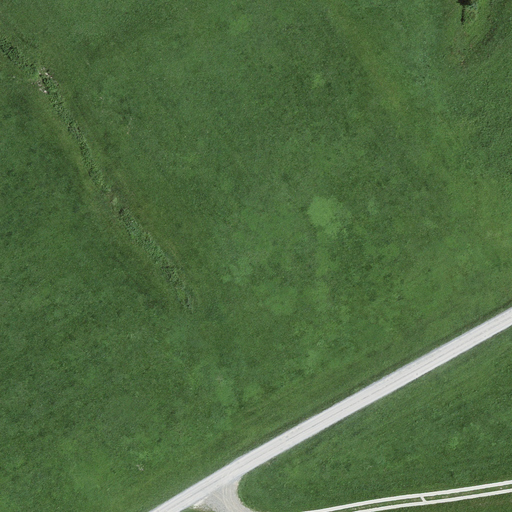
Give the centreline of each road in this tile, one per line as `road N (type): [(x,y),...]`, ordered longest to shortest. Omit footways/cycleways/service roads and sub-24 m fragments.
road 1 (track): [(171,511),(511,316)]
road 2 (track): [(511,482),(332,511)]
